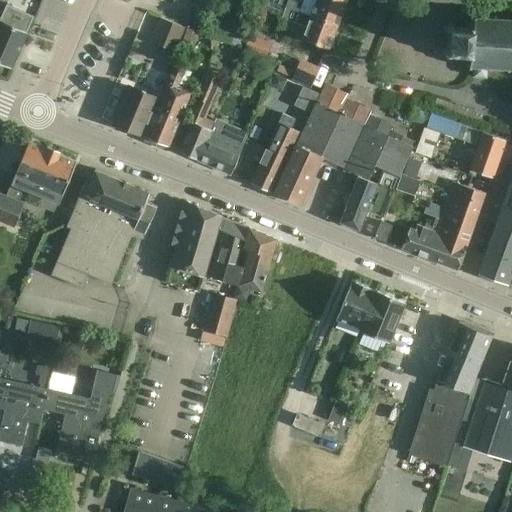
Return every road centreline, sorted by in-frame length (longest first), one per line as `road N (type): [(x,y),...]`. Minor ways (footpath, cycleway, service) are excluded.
road 1 (tertiary): [(511,309),(35,116)]
road 2 (track): [(352,245),(279,428),(291,511)]
road 3 (residential): [(384,0),(359,73),(449,95)]
road 4 (residential): [(35,116),(84,0)]
